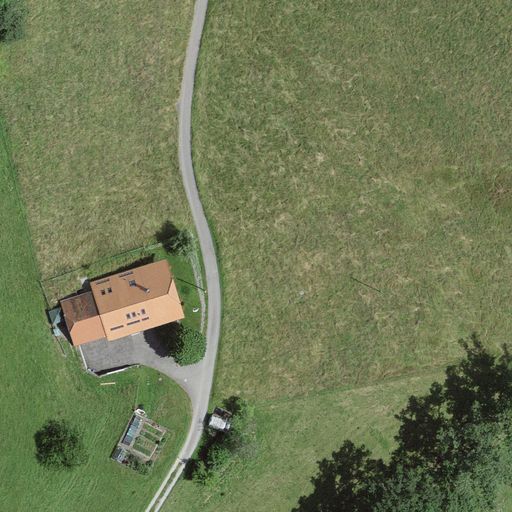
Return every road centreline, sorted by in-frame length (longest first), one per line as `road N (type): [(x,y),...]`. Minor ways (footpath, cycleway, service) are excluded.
road 1 (unclassified): [(201,0),(184,131),(213,277),(205,392)]
road 2 (track): [(205,392),(195,431),(150,511)]
